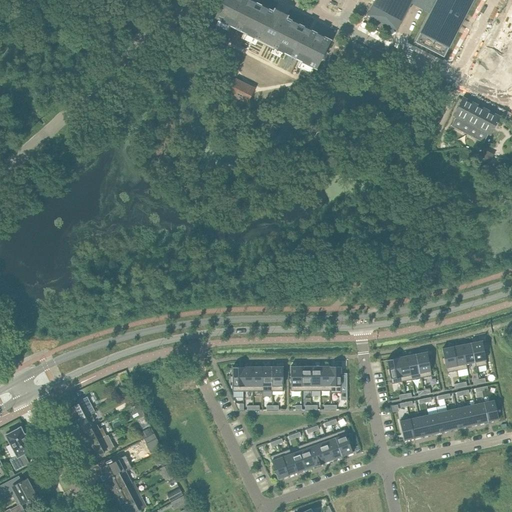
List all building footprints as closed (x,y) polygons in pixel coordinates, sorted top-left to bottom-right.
[(248,0),(224,0),(215,18),(262,41),(269,45),(316,68),(329,41),(285,18),(286,16),(274,10),(273,12),(248,0)] [(374,0),(367,15),(397,30),(411,3),(429,13),(436,0),(374,0)] [(436,0),(429,13),(414,42),(443,57),(460,25),(463,18),(472,0),(436,0)] [(478,81),(472,93),(511,113),(511,16),(510,19),(481,76),(510,91),(507,96),(478,81)] [(346,46),(340,56),(346,59),(356,64),(362,53),(353,49),(346,46)] [(254,88),(236,79),(228,94),(247,103),(254,88)] [(451,125),(450,126),(454,127),(480,141),(484,143),(484,142),(487,135),(487,134),(490,135),(495,126),(500,116),(462,97),(457,107),(453,116),(456,117),(455,118),(451,125)] [(493,155),(483,149),(480,156),(489,161),(493,155)] [(485,349),(484,350),(482,341),(472,343),(477,367),(486,365),(485,356),(487,355),(485,349)] [(467,368),(466,364),(474,362),(475,367),(477,367),(472,343),(462,345),(467,369),(467,368)] [(462,345),(452,347),(457,371),(467,369),(462,345)] [(452,347),(442,349),(444,358),(442,358),(443,364),(445,364),(447,373),(457,371),(452,347)] [(427,352),(417,354),(421,378),(431,376),(430,367),(432,366),(430,361),(428,361),(427,352)] [(407,356),(411,380),(421,378),(417,354),(407,356)] [(407,356),(397,358),(401,382),(411,380),(407,356)] [(397,358),(387,360),(389,369),(387,369),(388,375),(390,375),(392,384),(401,382),(397,358)] [(262,367),(263,391),(273,391),(272,366),(262,367)] [(283,366),(272,366),(273,391),(283,391),(283,366)] [(300,366),(290,366),(290,391),(301,391),(300,366)] [(310,366),(300,366),(301,391),(311,391),(310,366)] [(321,391),(320,366),(310,366),(311,391),(321,391)] [(321,391),(330,391),(330,393),(331,393),(330,366),(320,366),(321,391)] [(341,366),(330,366),(331,393),(341,393),(341,387),(347,387),(347,373),(341,373),(341,366)] [(230,382),(232,382),(233,391),(243,391),(242,367),(232,367),(232,376),(230,376),(230,382)] [(242,367),(243,391),(253,391),(252,367),(242,367)] [(262,367),(252,367),(253,391),(263,391),(262,367)] [(131,392),(131,391),(128,381),(121,383),(123,388),(116,390),(118,396),(131,392)] [(91,413),(94,411),(87,397),(76,403),(77,404),(66,410),(69,416),(67,417),(71,424),(91,413)] [(498,419),(494,400),(485,402),(489,421),(498,419)] [(489,421),(485,402),(475,404),(479,423),(489,421)] [(138,403),(134,406),(140,418),(145,416),(140,408),(141,408),(138,403)] [(475,404),(466,406),(470,425),(479,423),(475,404)] [(470,425),(466,406),(456,408),(460,428),(470,425)] [(456,408),(447,411),(451,430),(460,428),(456,408)] [(451,430),(447,411),(437,413),(441,432),(451,430)] [(74,430),(76,429),(79,435),(98,425),(97,424),(93,426),(91,422),(95,420),(91,413),(71,424),(74,430)] [(437,413),(428,415),(432,434),(441,432),(437,413)] [(432,434),(428,415),(418,417),(423,436),(432,434)] [(418,417),(409,419),(413,438),(423,436),(418,417)] [(413,438),(409,419),(399,421),(404,440),(413,438)] [(80,442),(84,448),(107,436),(102,427),(100,428),(98,425),(79,435),(82,441),(80,442)] [(32,449),(27,442),(28,441),(25,435),(24,435),(20,427),(6,435),(17,456),(10,460),(16,470),(28,463),(25,456),(24,457),(23,454),(32,449)] [(141,441),(153,434),(150,428),(138,435),(141,441)] [(344,429),(334,433),(343,456),(352,452),(349,443),(351,443),(349,437),(347,438),(344,429)] [(334,433),(325,436),(334,459),(343,456),(334,433)] [(153,434),(143,440),(145,443),(155,438),(153,434)] [(91,459),(100,455),(103,453),(104,454),(111,450),(111,449),(113,448),(107,436),(84,448),(87,454),(88,453),(91,459)] [(325,436),(316,439),(325,462),(334,459),(325,436)] [(145,443),(144,444),(150,455),(161,449),(155,438),(145,443)] [(308,442),(307,443),(315,466),(316,466),(325,463),(325,462),(316,439),(308,442)] [(298,446),(306,469),(307,469),(315,466),(307,443),(298,446)] [(291,454),(297,472),(298,472),(306,469),(298,446),(297,446),(299,451),(291,454)] [(289,449),(280,452),(288,475),(297,472),(291,454),(289,449)] [(280,452),(270,456),(278,479),(288,475),(280,452)] [(110,463),(101,468),(104,474),(102,475),(105,481),(126,470),(132,468),(125,455),(120,458),(118,455),(111,459),(112,461),(113,462),(110,463)] [(163,465),(160,467),(162,471),(170,467),(168,463),(163,465)] [(132,482),(130,478),(126,470),(105,481),(108,487),(110,486),(113,493),(134,482),(134,481),(132,482)] [(0,485),(0,493),(2,498),(11,493),(18,505),(10,509),(11,511),(20,511),(24,510),(21,504),(36,496),(27,480),(27,479),(21,482),(18,476),(0,485)] [(140,495),(134,482),(113,493),(116,498),(114,499),(118,506),(140,495)] [(170,500),(182,494),(180,489),(168,495),(170,500)] [(123,511),(136,511),(138,511),(147,506),(140,495),(118,506),(121,511),(123,511)] [(174,508),(186,501),(183,496),(171,502),(174,508)]
